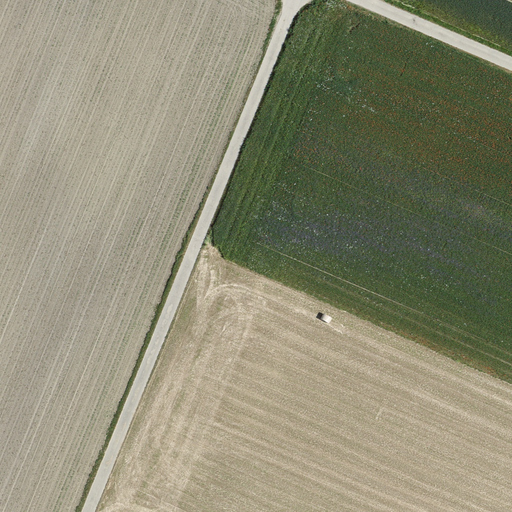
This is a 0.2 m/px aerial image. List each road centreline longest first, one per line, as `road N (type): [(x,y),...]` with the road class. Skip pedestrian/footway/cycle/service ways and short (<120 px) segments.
road 1 (track): [(87,511),(290,0)]
road 2 (track): [(370,0),(511,60)]
